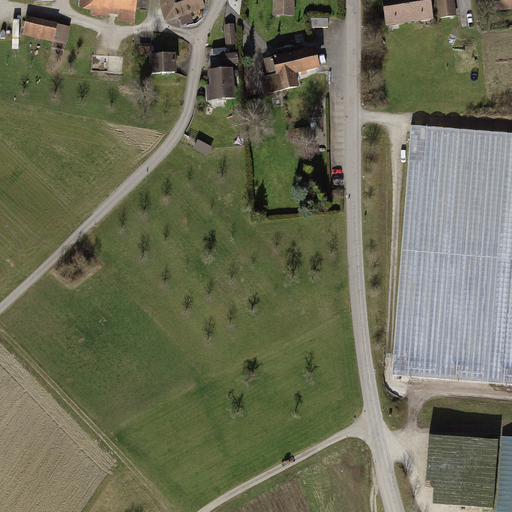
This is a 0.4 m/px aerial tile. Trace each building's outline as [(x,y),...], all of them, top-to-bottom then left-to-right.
[(94,4),(94,0),(81,0),(81,7),(92,8),(93,4),(94,4)] [(94,0),(94,4),(93,4),(92,8),(91,14),(108,17),(109,11),(119,12),(118,20),(134,23),(137,0),(94,0)] [(162,4),(167,20),(179,16),(191,12),(204,9),(201,0),(163,0),(164,3),(162,4)] [(275,0),(276,15),(292,16),(292,0),(275,0)] [(432,19),(429,0),(383,0),(387,25),(432,19)] [(438,0),(441,18),(455,16),(453,0),(438,0)] [(511,0),(495,0),(497,9),(511,7),(511,0)] [(191,12),(179,16),(182,26),(194,22),(191,12)] [(27,19),(24,34),(66,43),(69,28),(27,19)] [(328,19),(311,19),(311,28),(328,28),(328,19)] [(226,27),(227,44),(234,43),(233,26),(226,27)] [(140,45),(140,54),(149,54),(150,45),(140,45)] [(275,59),(266,61),(269,73),(278,71),(279,76),(264,79),(267,93),(282,90),(282,91),(297,87),(294,74),(318,68),(314,50),(304,52),(303,46),(278,52),(279,57),(275,58),(275,59)] [(238,54),(223,56),(223,64),(238,63),(238,54)] [(152,55),(152,74),(175,73),(175,55),(152,55)] [(214,98),(233,96),(231,75),(231,71),(212,73),(214,98)] [(511,134),(411,126),(392,376),(511,384),(511,134)] [(304,128),(295,130),(295,135),(301,134),(302,141),(312,140),(310,128),(304,129),(304,128)] [(198,142),(195,149),(207,155),(211,148),(198,142)] [(457,433),(453,503),(495,506),(499,435),(457,433)] [(511,511),(511,437),(502,436),(495,511),(511,511)] [(346,511),(328,463),(277,482),(287,511),(346,511)]
